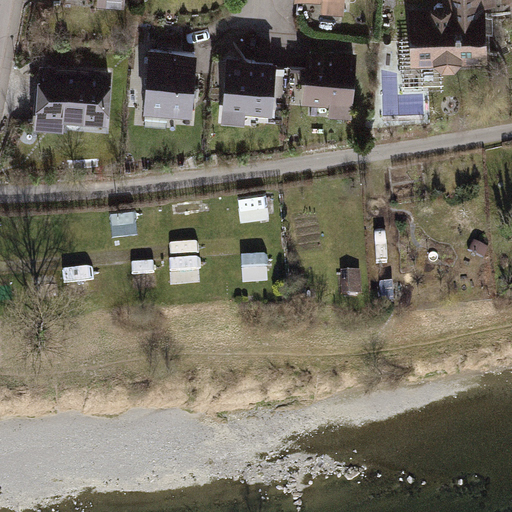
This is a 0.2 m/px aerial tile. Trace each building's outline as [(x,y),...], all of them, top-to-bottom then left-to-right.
[(447,0),(447,4),(446,2),(439,3),(435,7),(435,11),(413,11),(415,56),(437,56),(437,61),(443,66),(455,66),(461,59),(460,54),(485,54),(483,2),(493,1),(492,0),(447,0)] [(153,24),(152,41),(182,44),(184,27),(153,24)] [(196,52),(151,48),(146,106),(191,110),(196,52)] [(327,53),(310,52),(307,98),(351,102),(354,57),(338,57),(335,52),(329,51),(327,53)] [(246,63),(230,62),(226,106),(270,110),(274,64),(257,62),(255,60),(250,59),(246,63)] [(78,70),(43,68),(40,114),(64,115),(106,119),(109,72),(94,71),(90,75),(82,74),(78,70)] [(64,128),(64,115),(40,114),(39,126),(64,128)] [(177,222),(206,219),(203,198),(174,201),(177,222)] [(63,215),(67,242),(96,238),(92,210),(63,215)] [(173,256),(175,280),(202,278),(200,254),(173,256)] [(344,273),(345,293),(358,292),(357,272),(344,273)] [(383,283),(384,301),(394,301),(393,283),(383,283)]
